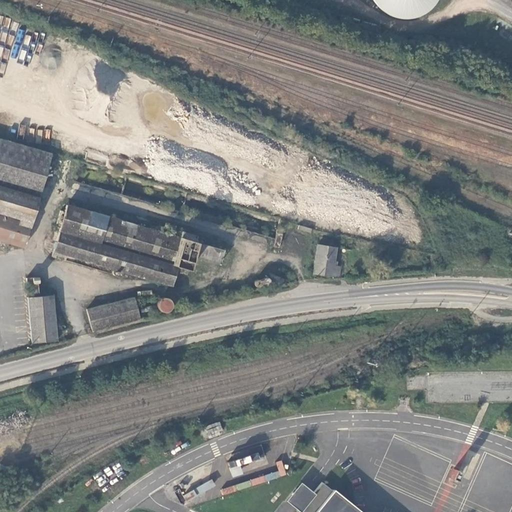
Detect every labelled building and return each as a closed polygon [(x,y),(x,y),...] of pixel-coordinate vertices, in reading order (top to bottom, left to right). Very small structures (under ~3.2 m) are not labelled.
[(429,17),(438,0),(370,0),(371,3),(400,19),(429,17)] [(0,240),(24,248),(53,151),(0,136),(0,240)] [(164,228),(163,231),(68,203),(66,211),(61,210),(57,221),(63,223),(61,228),(55,226),(53,233),(59,235),(53,256),(65,260),(67,253),(172,285),(176,272),(187,275),(190,266),(218,274),(225,251),(196,242),(197,238),(164,228)] [(312,228),(299,224),(298,229),(311,232),(312,228)] [(278,248),(282,234),(278,232),(274,246),(278,248)] [(337,247),(319,244),(314,272),(332,275),(342,274),(343,267),(334,266),(337,247)] [(266,285),(285,282),(286,278),(272,273),(253,276),(255,288),(266,285)] [(29,296),(34,342),(57,339),(52,293),(29,296)] [(134,295),(87,308),(94,331),(140,316),(134,295)] [(166,297),(158,306),(167,314),(175,305),(166,297)] [(278,470),(262,476),(264,482),(288,473),(282,460),(275,462),(278,470)] [(457,480),(461,471),(455,469),(451,478),(457,480)] [(200,494),(215,486),(211,479),(196,488),(200,494)] [(300,511),(314,493),(301,483),(287,501),(300,511)] [(360,511),(323,483),(314,493),(300,511),(299,511),(360,511)]
